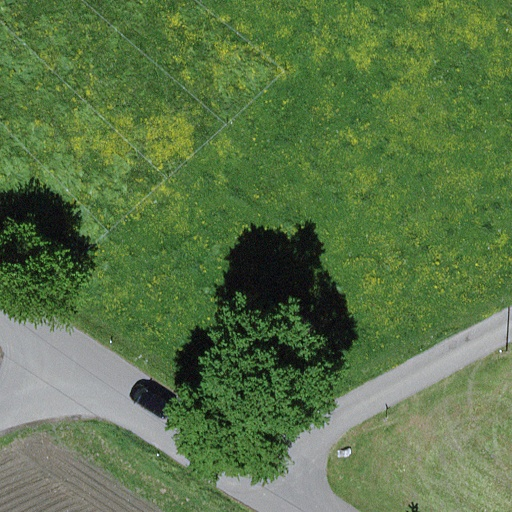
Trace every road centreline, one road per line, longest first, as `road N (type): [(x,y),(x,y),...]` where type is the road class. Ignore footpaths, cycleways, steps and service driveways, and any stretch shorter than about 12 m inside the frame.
road 1 (unclassified): [(71,352),(313,511)]
road 2 (track): [(284,493),(325,440),(358,414),(511,329)]
